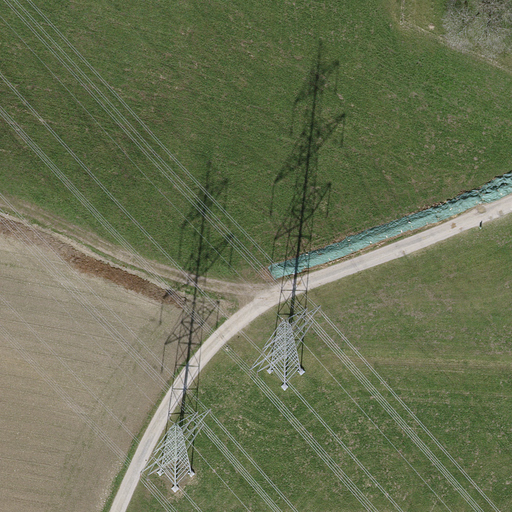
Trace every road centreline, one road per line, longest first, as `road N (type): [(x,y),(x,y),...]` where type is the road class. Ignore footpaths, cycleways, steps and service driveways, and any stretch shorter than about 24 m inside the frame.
road 1 (track): [(511,205),(292,288),(251,312),(184,381),(116,511)]
road 2 (track): [(0,203),(151,272),(240,291),(292,288)]
